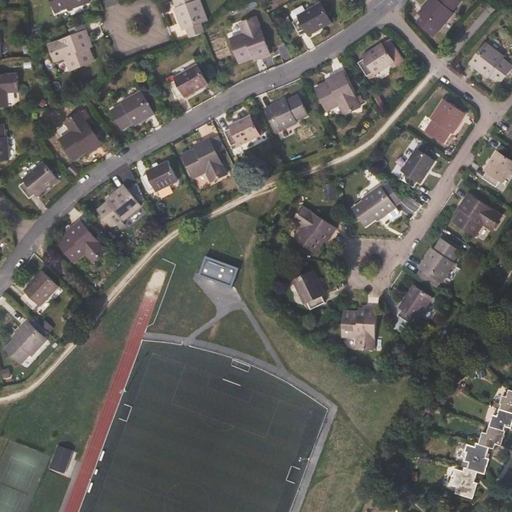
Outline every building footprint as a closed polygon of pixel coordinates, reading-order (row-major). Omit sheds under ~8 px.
[(89,3),(87,0),(50,0),(56,13),(67,9),(68,11),(89,3)] [(197,0),(173,0),(178,12),(176,12),(183,30),(186,29),(190,38),(203,33),(204,33),(200,23),(207,21),(199,0),(197,0)] [(460,3),(456,0),(432,0),(433,0),(432,0),(429,0),(418,13),(438,30),(453,13),(452,12),(460,3)] [(331,23),(321,4),(298,16),(299,19),(293,22),(301,36),(307,33),(309,35),(331,23)] [(270,55),(256,18),(242,23),(246,33),(230,39),(239,63),(260,56),(261,58),(270,55)] [(89,41),(86,32),(48,46),(54,60),(64,56),(70,71),(94,62),(86,42),(89,41)] [(394,63),(381,44),(363,57),(364,59),(358,63),(367,77),(373,73),(374,76),(394,63)] [(503,57),(485,44),(470,64),(485,76),(486,75),(499,84),(511,66),(502,59),(503,57)] [(208,85),(197,66),(175,78),(176,81),(170,85),(177,98),(184,95),(185,97),(208,85)] [(360,107),(342,71),(334,76),(335,78),(316,88),(327,111),(342,104),(347,114),(360,107)] [(18,89),(16,75),(0,76),(0,107),(8,107),(7,90),(18,89)] [(154,115),(142,92),(121,103),(122,105),(112,110),(122,130),(136,122),(137,124),(154,115)] [(308,116),(298,96),(283,103),(282,101),(265,110),(277,133),(297,124),(297,121),(308,116)] [(465,116),(444,101),(431,120),(432,121),(425,131),(444,143),(453,130),(455,131),(465,116)] [(102,146),(79,113),(67,121),(73,130),(60,140),(75,161),(93,149),(94,151),(102,146)] [(260,136),(250,116),(229,126),(231,129),(225,132),(232,146),(237,143),(239,147),(260,136)] [(4,138),(4,126),(0,125),(0,161),(9,161),(7,138),(4,138)] [(227,175),(209,139),(201,143),(202,146),(183,155),(194,179),(209,172),(213,181),(227,175)] [(435,162),(416,149),(401,171),(405,173),(401,179),(414,188),(418,182),(421,183),(435,162)] [(511,168),(511,161),(496,151),(483,171),(487,173),(483,178),(496,187),(499,181),(502,183),(511,168)] [(177,182),(167,162),(147,172),(148,175),(141,178),(148,192),(155,189),(156,192),(177,182)] [(57,180),(44,163),(23,179),(25,182),(20,187),(29,198),(35,194),(37,196),(57,180)] [(140,207),(123,186),(109,199),(110,200),(97,211),(112,228),(121,220),(123,221),(140,207)] [(395,208),(381,187),(361,201),(363,202),(353,209),(366,227),(378,218),(380,220),(395,208)] [(501,216),(468,194),(463,202),(465,204),(453,222),(475,236),(484,223),(493,228),(501,216)] [(335,229),(303,207),(295,219),(303,225),(295,239),(316,253),(329,235),(331,236),(335,229)] [(106,251),(80,221),(73,227),(74,229),(58,243),(75,263),(87,253),(94,261),(106,251)] [(459,252),(441,240),(432,253),(430,252),(420,267),(425,271),(437,279),(442,282),(455,264),(453,262),(459,252)] [(238,269),(206,258),(200,276),(232,287),(238,269)] [(324,295),(313,271),(293,281),(304,305),(307,303),(310,310),(324,303),(321,296),(324,295)] [(437,279),(425,271),(419,279),(432,287),(437,279)] [(59,287),(42,272),(24,291),(26,293),(22,299),(33,310),(38,304),(40,306),(59,287)] [(432,298),(413,286),(399,308),(402,310),(398,316),(411,325),(415,319),(418,320),(432,298)] [(376,311),(366,310),(366,312),(344,311),(342,337),(359,339),(358,350),(374,351),(376,311)] [(82,318),(75,311),(68,318),(75,325),(82,318)] [(511,317),(510,319),(508,323),(505,328),(503,334),(502,340),(502,345),(504,353),(507,359),(511,364),(511,317)] [(47,340),(27,322),(14,336),(16,338),(5,349),(21,364),(29,356),(31,357),(47,340)] [(501,408),(511,411),(511,390),(510,390),(507,397),(503,396),(501,404),(503,404),(501,408)] [(490,427),(504,431),(505,426),(510,428),(511,423),(511,411),(501,408),(498,417),(494,415),(490,427)] [(480,445),(489,448),(493,449),(495,444),(500,446),(505,432),(504,431),(490,427),(488,434),(484,433),(480,445)] [(467,469),(477,472),(484,475),(489,459),(485,458),(489,448),(480,445),(476,444),(475,448),(467,445),(465,452),(467,453),(465,462),(469,463),(467,469)] [(74,450),(58,445),(50,468),(66,473),(74,450)] [(474,482),(477,472),(467,469),(465,468),(463,472),(456,470),(453,477),(455,478),(453,486),(457,488),(455,494),(472,499),(477,483),(474,482)]
